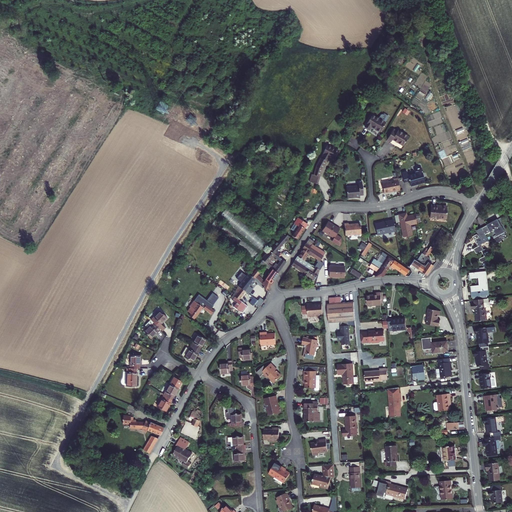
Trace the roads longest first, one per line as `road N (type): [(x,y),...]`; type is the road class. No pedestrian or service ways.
road 1 (residential): [(272,302),(292,354),(301,505)]
road 2 (tertiary): [(460,333),(480,511)]
road 3 (residential): [(261,511),(248,403),(199,375)]
road 4 (residential): [(372,208),(322,213),(273,285),(272,302)]
